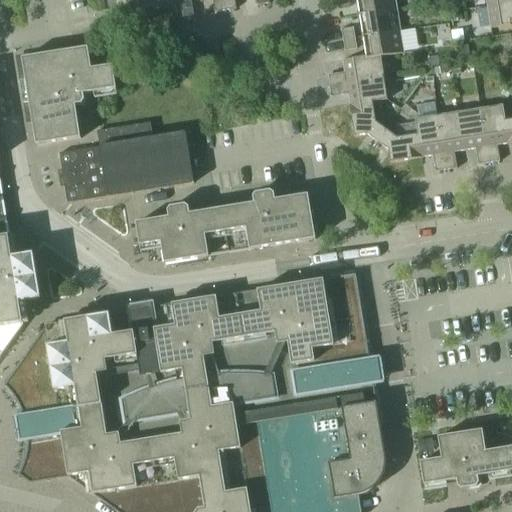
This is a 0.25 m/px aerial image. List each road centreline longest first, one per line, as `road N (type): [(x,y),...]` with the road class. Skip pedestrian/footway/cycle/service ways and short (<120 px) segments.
road 1 (residential): [(408,508),(369,252)]
road 2 (residential): [(369,252),(498,229)]
road 3 (residential): [(369,252),(328,208),(317,146)]
